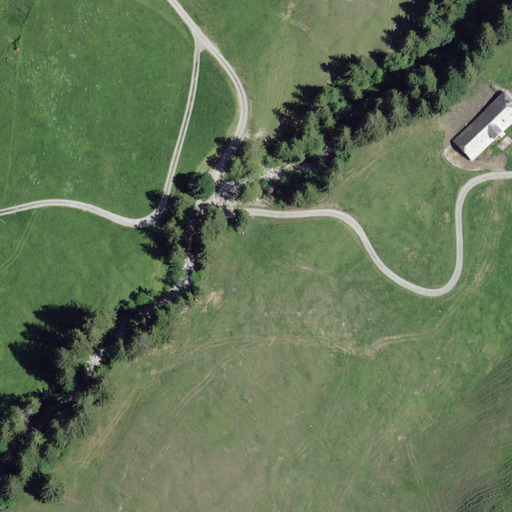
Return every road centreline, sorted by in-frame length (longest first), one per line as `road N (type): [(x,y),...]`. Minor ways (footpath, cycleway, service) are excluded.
road 1 (track): [(511,175),(474,180),(459,202),(456,283),(441,293),(419,292),(379,269),(337,213),(218,211),(216,172),(238,120),(236,96),(200,35)]
road 2 (track): [(200,35),(171,174),(147,226),(50,205),(0,214)]
